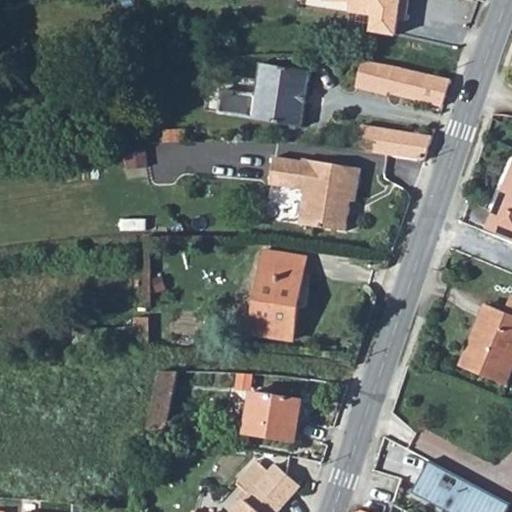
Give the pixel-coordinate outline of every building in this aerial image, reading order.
[(322,0),(323,3),(349,2),(348,12),(374,16),(398,20),(405,21),(407,0),(322,0)] [(398,20),(374,16),(372,32),(396,36),(398,20)] [(362,62),(356,91),(390,96),(391,94),(396,69),(362,62)] [(217,113),(301,127),(311,73),(261,65),(254,97),(221,91),(217,113)] [(391,94),(442,108),(451,81),(396,69),(391,94)] [(374,150),(374,147),(378,127),(364,125),(360,148),(374,150)] [(378,127),(374,147),(374,150),(425,160),(432,137),(378,126),(378,127)] [(165,142),(176,141),(177,130),(167,130),(165,142)] [(302,163),(274,159),(270,188),(306,193),(301,229),(347,235),(351,209),(347,208),(348,202),(352,203),(356,203),(361,168),(303,160),(302,163)] [(511,162),(485,229),(511,239),(511,162)] [(252,336),(293,341),(306,258),(264,253),(252,336)] [(459,368),(500,385),(511,355),(511,298),(509,297),(502,316),(482,308),(459,368)] [(136,343),(149,343),(149,319),(137,319),(136,343)] [(143,432),(159,435),(169,374),(169,371),(152,371),(143,432)] [(248,435),(297,443),(303,409),(253,401),(248,435)] [(429,463),(414,493),(450,511),(505,511),(510,504),(429,463)] [(243,482),(254,493),(270,476),(259,466),(243,482)] [(278,511),(299,489),(277,468),(270,476),(254,493),(236,511),(197,511),(196,511),(278,511)]
